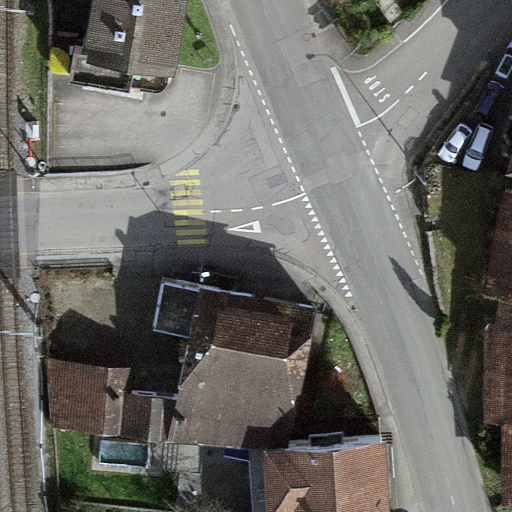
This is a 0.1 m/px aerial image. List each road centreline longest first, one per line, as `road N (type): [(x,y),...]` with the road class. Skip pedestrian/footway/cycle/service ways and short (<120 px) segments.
road 1 (primary): [(451,511),(390,300),(333,157)]
road 2 (residential): [(0,221),(188,214),(265,196),(333,157)]
road 3 (residential): [(333,157),(494,0)]
road 4 (primary): [(333,157),(262,0)]
